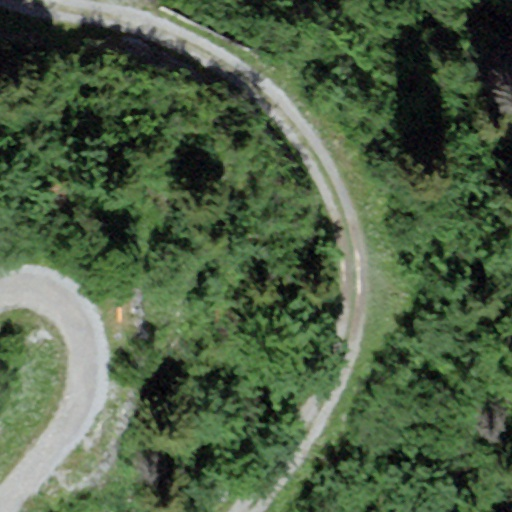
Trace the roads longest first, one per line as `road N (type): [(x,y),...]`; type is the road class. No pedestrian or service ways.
road 1 (track): [(245,511),(338,394),(350,231),(267,94),(164,33),(22,0)]
road 2 (track): [(0,298),(25,290),(73,321),(85,370),(75,429),(0,506)]
